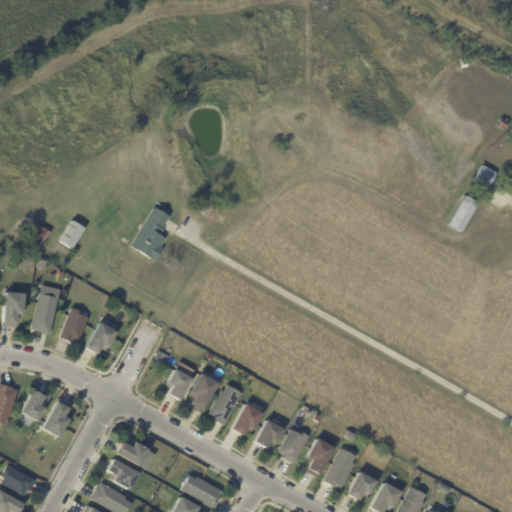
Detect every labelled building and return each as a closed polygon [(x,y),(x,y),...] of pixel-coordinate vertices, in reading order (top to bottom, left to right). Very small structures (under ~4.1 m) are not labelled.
[(502,131),(494,127),(498,119),(506,123),(502,131)] [(291,152),(303,157),(298,168),(286,162),(291,152)] [(492,175),(485,188),(470,180),(478,166),(493,174),(492,175)] [(465,199),(475,205),(458,234),(446,226),(463,198),(465,199)] [(165,220),(159,230),(161,231),(157,237),(163,240),(158,249),(159,250),(151,263),(127,249),(151,209),(166,218),(165,220)] [(70,222),(83,229),(70,250),(58,242),(70,222)] [(51,233),(41,247),(28,239),(38,224),(51,233)] [(33,259),(26,272),(19,268),(26,256),(33,259)] [(4,293),(22,295),(20,319),(15,318),(14,328),(1,327),(4,293)] [(57,298),(49,335),(36,332),(36,331),(31,329),(36,301),(40,302),(41,295),(57,298)] [(81,316),(87,319),(78,342),(72,340),(71,343),(59,338),(70,309),(82,314),(81,316)] [(113,332),(115,333),(105,350),(104,349),(102,352),(98,350),(95,355),(84,349),(98,324),(113,332)] [(173,342),(166,337),(170,331),(177,335),(173,342)] [(191,371),(176,362),(172,369),(188,378),(191,371)] [(176,401),(167,396),(170,391),(164,388),(173,371),(190,380),(178,402),(176,401)] [(202,375),(217,382),(202,409),(200,408),(198,412),(186,406),(190,397),(187,395),(199,373),(202,375)] [(0,386),(11,390),(11,391),(17,393),(9,420),(7,419),(4,427),(0,425),(0,386)] [(232,389),(240,394),(224,426),(212,420),(212,419),(207,416),(220,391),(223,392),(226,386),(232,389)] [(33,391),(43,397),(39,404),(43,407),(42,407),(44,408),(36,422),(32,419),(26,428),(17,423),(22,414),(20,413),(32,391),(33,391)] [(58,400),(67,405),(66,408),(67,408),(63,416),(67,417),(66,418),(68,420),(58,439),(41,429),(57,400),(58,400)] [(244,405),(261,414),(250,434),(244,431),(241,436),(230,429),(244,404),(244,405)] [(267,445),(267,444),(264,449),(253,443),(264,421),(282,431),(272,447),(267,445)] [(290,464),(281,459),(283,456),(277,453),(290,430),(295,433),(296,431),(308,437),(293,465),(290,464)] [(346,432),(354,437),(351,443),(343,438),(346,432)] [(333,448),(318,475),(317,474),(315,478),(305,473),(310,464),(303,460),(316,438),(333,448)] [(116,455),(122,443),(131,448),(134,443),(147,450),(138,467),(116,455)] [(350,449),(360,454),(354,465),(353,464),(340,491),(322,482),(342,445),(350,449)] [(106,470),(112,460),(137,474),(127,491),(107,479),(110,474),(105,472),(106,470)] [(34,481),(28,492),(25,490),(22,496),(0,484),(3,478),(0,477),(7,465),(34,481)] [(360,497),(360,496),(357,502),(345,495),(357,473),(374,482),(367,496),(365,495),(363,498),(360,497)] [(217,500),(212,509),(180,491),(188,476),(195,480),(196,478),(221,492),(217,497),(218,498),(217,500)] [(110,511),(90,500),(96,488),(98,489),(101,483),(126,498),(125,500),(131,504),(126,511),(110,511)] [(383,510),(383,509),(381,511),(374,511),(368,508),(382,483),(399,492),(390,509),(388,508),(386,511),(383,510)] [(396,511),(410,487),(425,496),(421,503),(423,504),(418,511),(396,511)] [(0,511),(0,491),(23,505),(18,511),(0,511)] [(165,511),(164,511),(167,506),(173,509),(179,497),(198,508),(195,511),(165,511)]
